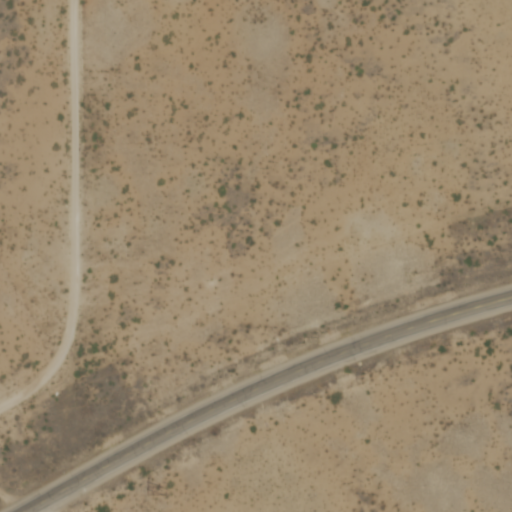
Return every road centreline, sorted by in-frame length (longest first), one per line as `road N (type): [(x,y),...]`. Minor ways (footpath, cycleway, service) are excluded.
road 1 (trunk): [(511,296),(373,339),(257,387),(19,511)]
road 2 (residential): [(73,0),(78,236),(68,347),(46,374),(0,403)]
